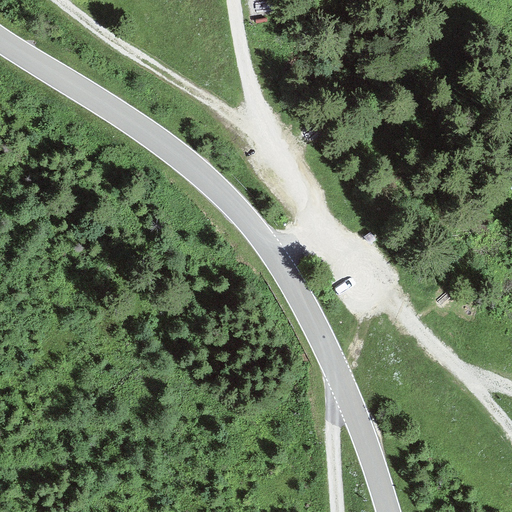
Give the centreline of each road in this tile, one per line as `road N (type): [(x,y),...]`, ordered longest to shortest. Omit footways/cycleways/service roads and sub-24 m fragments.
road 1 (tertiary): [(387,511),(343,383),(296,290),(250,223),(170,150),(0,39)]
road 2 (track): [(379,283),(316,226),(246,124),(63,0)]
road 3 (track): [(334,511),(343,383)]
road 4 (track): [(238,0),(246,124)]
